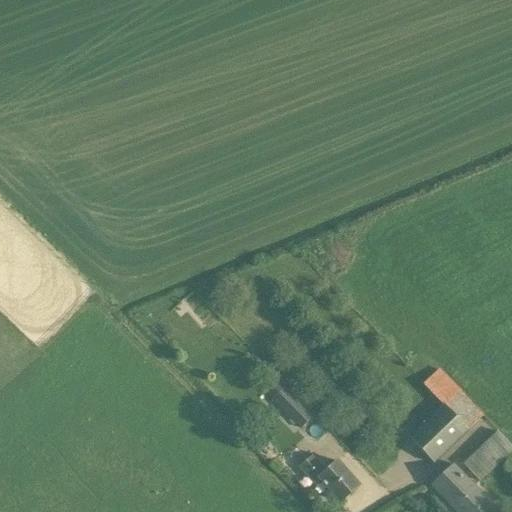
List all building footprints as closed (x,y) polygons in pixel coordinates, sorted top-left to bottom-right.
[(433,464),(467,432),(483,416),(439,369),(423,385),(443,406),(409,439),(433,464)] [(285,389),(284,389),(273,400),(284,411),(300,427),(311,416),(310,415),(285,389)] [(466,466),(485,483),(511,454),(511,441),(500,430),(466,466)] [(314,484),(319,480),(340,502),(358,486),(337,461),(326,471),(311,456),(299,467),(314,484)] [(431,486),(455,511),(497,511),(452,465),(431,486)]
